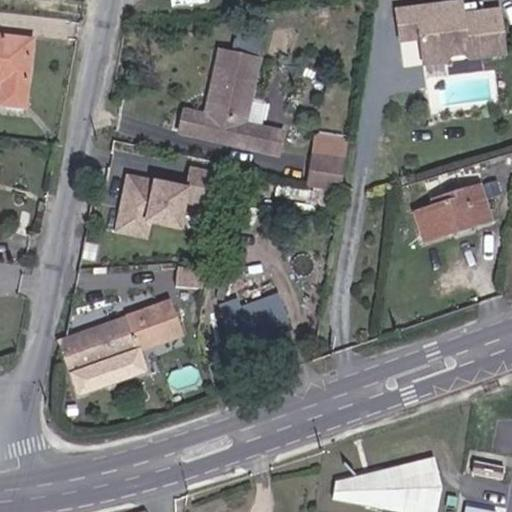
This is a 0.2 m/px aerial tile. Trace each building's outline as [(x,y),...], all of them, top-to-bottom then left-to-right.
[(14,0),(14,1),(72,14),(75,0),(14,0)] [(511,73),(511,48),(509,29),(456,37),(454,25),(426,29),(428,44),(434,85),(457,82),(456,77),(492,71),(493,76),(511,73)] [(428,44),(426,29),(406,32),(408,48),(428,44)] [(9,118),(35,122),(45,54),(0,47),(0,94),(12,97),(9,118)] [(280,145),(253,140),(266,70),(232,65),(217,134),(196,130),(192,152),(275,168),(276,164),(280,145)] [(493,76),(492,71),(456,77),(457,82),(493,76)] [(334,164),(357,168),(361,146),(338,144),(334,164)] [(276,164),(288,166),(291,147),(280,145),(276,164)] [(327,208),(349,213),(357,168),(334,164),(327,208)] [(0,190),(0,215),(5,216),(12,173),(3,172),(0,190)] [(235,191),(203,186),(194,224),(229,230),(235,191)] [(430,258),(500,239),(487,199),(441,213),(444,225),(422,232),(430,258)] [(245,352),(301,331),(292,308),(250,323),(245,352)] [(240,354),(245,352),(250,323),(249,323),(245,317),(226,324),(240,354)] [(102,409),(161,388),(155,370),(192,354),(178,320),(82,358),(102,409)] [(341,511),(368,511),(446,496),(438,456),(334,477),(341,511)] [(491,496),(493,484),(462,478),(460,490),(491,496)]
